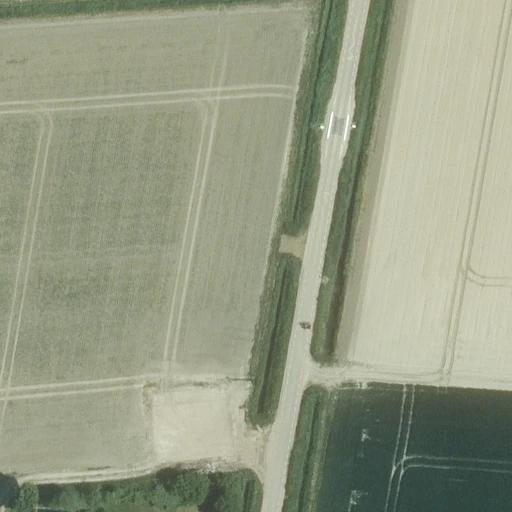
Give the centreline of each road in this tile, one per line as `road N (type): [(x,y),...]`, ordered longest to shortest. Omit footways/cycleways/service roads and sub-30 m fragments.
road 1 (unclassified): [(269,511),(358,0)]
road 2 (track): [(0,510),(5,479),(277,468)]
